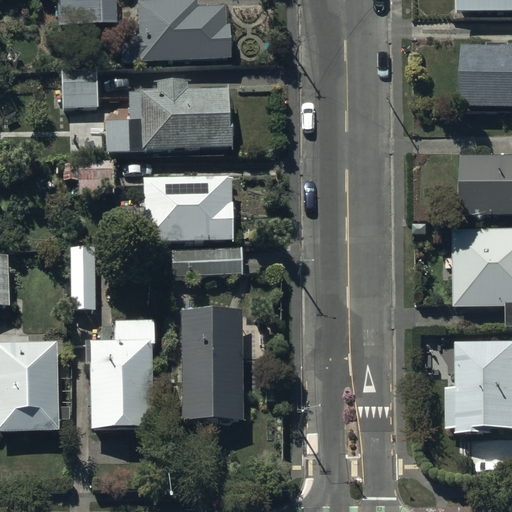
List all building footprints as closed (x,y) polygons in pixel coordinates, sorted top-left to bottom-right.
[(116,0),(88,0),(58,1),(60,34),(118,33),(116,0)] [(511,0),(465,0),(465,23),(511,22),(511,0)] [(143,75),(234,72),(233,36),(229,36),(228,19),(198,21),(198,14),(141,16),(143,55),(123,55),(124,73),(143,72),(143,75)] [(511,57),(467,57),(466,118),(511,118),(511,57)] [(98,79),(64,80),(65,115),(99,114),(98,79)] [(110,163),(233,159),(231,102),(191,103),(190,96),(160,97),(160,105),(134,106),(135,135),(109,136),(110,163)] [(114,163),(76,164),(77,198),(114,197),(114,163)] [(511,170),(468,170),(468,228),(511,227),(511,170)] [(148,256),(235,254),(234,190),(146,192),(148,256)] [(511,237),(458,238),(459,316),(511,316),(511,335),(511,237)] [(96,258),(73,258),(74,320),(97,320),(96,258)] [(244,259),(175,261),(176,288),(245,285),(244,259)] [(0,267),(0,319),(10,320),(9,267),(0,267)] [(245,323),(183,324),(185,436),(246,435),(245,323)] [(117,356),(93,357),(95,443),(155,441),(154,358),(156,358),(156,331),(116,332),(117,356)] [(511,353),(460,354),(461,399),(450,399),(451,439),(463,439),(463,444),(511,443),(511,353)] [(59,355),(0,355),(0,444),(60,444),(59,355)]
